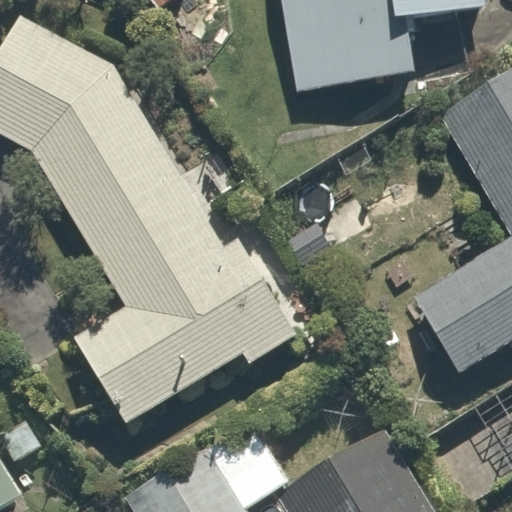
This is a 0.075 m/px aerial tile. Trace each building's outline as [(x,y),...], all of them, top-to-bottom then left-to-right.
[(292,0),(306,94),(428,77),(421,27),(501,16),(498,0),(292,0)] [(26,26),(0,77),(0,136),(47,160),(138,310),(87,341),(134,419),(253,347),(267,370),(315,340),(254,238),(233,251),(130,78),(26,26)] [(511,86),(452,125),(511,216),(511,246),(426,303),(474,376),(511,351),(511,86)] [(254,421),(133,504),(138,511),(267,511),(270,510),(267,505),(297,484),(254,421)] [(0,511),(18,511),(44,495),(0,428),(0,511)] [(458,511),(410,432),(285,507),(288,511),(458,511)]
